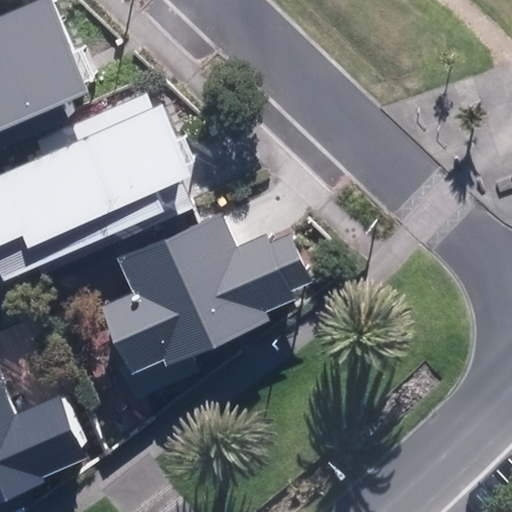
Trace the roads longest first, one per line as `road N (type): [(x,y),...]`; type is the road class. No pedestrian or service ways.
road 1 (residential): [(200,0),(511,283)]
road 2 (residential): [(511,387),(376,511)]
